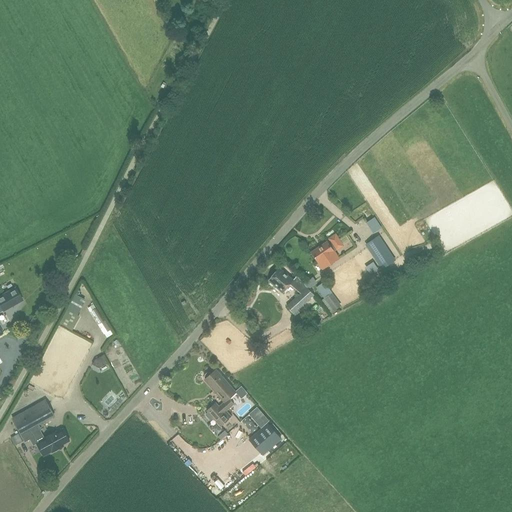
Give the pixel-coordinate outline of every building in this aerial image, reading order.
[(330,241),(312,253),(323,269),(338,259),(334,252),(343,246),(336,235),(330,239),(330,241)] [(366,245),(383,270),(395,261),(379,236),(366,245)] [(297,276),(293,280),(279,268),(268,281),(282,294),(290,285),(300,293),(286,306),(294,314),(314,296),(323,289),(314,278),(305,285),(297,276)] [(58,269),(54,276),(59,278),(62,272),(58,269)] [(385,271),(377,272),(379,279),(386,277),(385,271)] [(0,305),(2,309),(21,298),(15,287),(0,295),(0,305)] [(321,300),(331,313),(341,306),(331,292),(321,300)] [(76,308),(84,312),(91,298),(83,294),(76,308)] [(104,334),(110,330),(94,304),(88,308),(104,334)] [(3,312),(6,319),(12,316),(9,309),(3,312)] [(71,322),(80,325),(84,315),(75,311),(71,322)] [(83,321),(80,328),(95,335),(98,328),(83,321)] [(99,367),(107,363),(102,355),(95,359),(92,363),(99,367)] [(216,370),(205,380),(216,393),(222,388),(230,397),(236,392),(216,370)] [(206,412),(220,427),(230,418),(225,412),(234,404),(228,398),(219,406),(216,403),(206,412)] [(46,399),(12,418),(21,435),(55,416),(46,399)] [(249,414),(256,422),(264,415),(257,407),(249,414)] [(203,426),(210,432),(216,425),(209,419),(203,426)] [(249,439),(262,455),(281,438),(267,423),(249,439)] [(36,432),(32,435),(33,438),(32,439),(35,443),(36,442),(44,456),(51,452),(52,453),(63,446),(63,445),(70,441),(63,427),(41,439),(36,432)] [(227,434),(224,430),(217,436),(220,440),(227,434)] [(226,487),(231,482),(214,464),(209,469),(226,487)]
